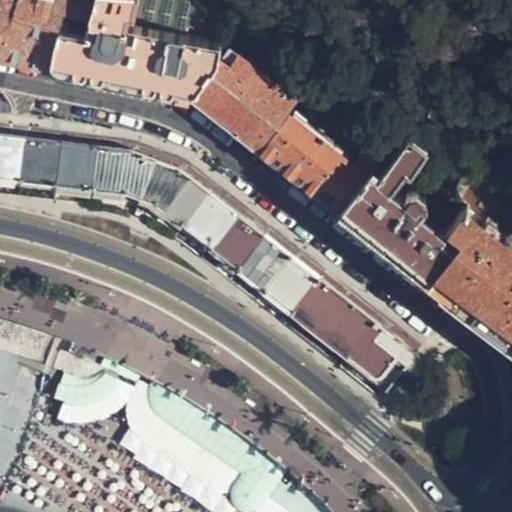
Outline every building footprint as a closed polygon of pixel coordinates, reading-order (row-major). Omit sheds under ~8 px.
[(0,0),(0,52),(7,54),(52,63),(55,25),(88,33),(96,0),(0,0)] [(219,50),(241,12),(226,0),(96,0),(88,33),(55,25),(52,63),(99,73),(179,90),(193,93),(219,50)] [(290,109),(300,95),(242,50),(232,60),(219,50),(193,93),(260,147),(290,109)] [(371,173),(387,154),(368,138),(352,156),(290,109),(260,147),(269,154),(341,210),(371,173)] [(0,177),(22,180),(27,136),(8,134),(0,133),(0,177)] [(58,185),(62,141),(47,139),(27,136),(22,180),(58,185)] [(93,190),(98,145),(81,143),(62,141),(58,185),(93,190)] [(402,258),(428,279),(454,244),(445,236),(422,216),(431,204),(428,194),(423,191),(417,192),(412,189),(402,200),(390,191),(404,174),(407,175),(420,156),(403,142),(375,175),(371,173),(341,210),(354,221),(402,258)] [(116,147),(98,145),(93,190),(123,194),(143,199),(158,159),(143,153),(136,149),(116,147)] [(172,166),(158,159),(143,199),(182,228),(210,191),(188,174),(183,170),(172,166)] [(491,329),(511,345),(511,240),(491,224),(511,197),(511,171),(500,161),(466,205),(467,206),(445,236),(454,244),(428,279),(491,329)] [(210,250),(238,213),(224,202),(210,191),(182,228),(210,250)] [(249,222),(238,213),(210,250),(238,271),(265,234),(249,222)] [(275,242),(265,234),(238,271),(264,291),(291,255),(275,242)] [(305,265),(291,255),(264,291),(292,313),(320,276),(305,265)] [(348,356),(375,320),(347,298),(320,276),(292,313),(348,356)] [(390,387),(417,352),(397,337),(375,320),(348,356),(390,387)]
